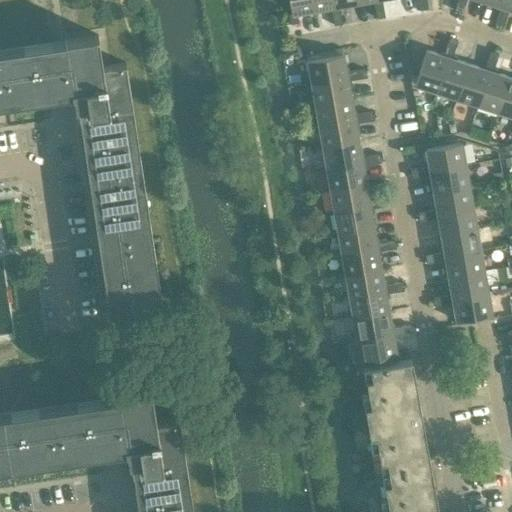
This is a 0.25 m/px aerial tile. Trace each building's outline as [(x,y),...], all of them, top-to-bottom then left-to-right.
[(314,10),(311,0),(288,0),(291,13),(288,14),(290,24),(298,22),(297,13),(314,10)] [(335,7),(333,0),(311,0),(314,10),(331,7),(335,7)] [(333,0),(335,7),(331,7),(332,16),(341,15),(339,6),(356,3),(355,0),(333,0)] [(373,0),(375,9),(383,7),(381,0),(373,0)] [(428,9),(426,0),(423,0),(418,1),(419,10),(428,9)] [(511,10),(511,0),(506,0),(504,8),(500,6),(497,15),(506,18),(509,9),(511,10)] [(462,13),(465,4),(456,2),(454,10),(462,13)] [(385,16),(383,7),(375,9),(376,18),(385,16)] [(342,24),(341,15),(332,16),(334,25),(342,24)] [(503,26),(506,18),(497,15),(495,24),(503,26)] [(102,66),(97,34),(64,39),(65,45),(0,54),(0,101),(45,94),(72,90),(72,94),(73,94),(75,106),(77,106),(79,117),(85,117),(112,303),(107,304),(108,315),(159,308),(128,97),(131,96),(125,63),(102,66)] [(450,38),(447,47),(455,49),(458,40),(450,38)] [(437,92),(457,98),(469,63),(452,58),(455,49),(447,47),(444,55),(448,57),(437,92)] [(415,85),(437,92),(448,57),(444,55),(427,49),(415,85)] [(488,60),(496,63),(499,54),(491,51),(488,60)] [(308,60),(312,83),(348,76),(347,72),(344,54),(308,60)] [(478,105),(499,112),(510,77),(493,71),(496,63),(488,60),(485,68),(489,70),(478,105)] [(457,98),(478,105),(489,70),(485,68),(469,63),(457,98)] [(365,69),(356,70),(357,79),(367,77),(365,69)] [(312,83),(315,104),(352,97),(349,80),(357,79),(356,70),(347,72),(348,76),(312,83)] [(499,112),(511,116),(511,77),(510,77),(499,112)] [(315,104),(319,125),(355,119),(355,114),(352,97),(315,104)] [(363,113),(365,121),(374,120),(373,111),(363,113)] [(319,125),(323,146),(359,140),(356,123),(365,121),(363,113),(355,114),(355,119),(319,125)] [(323,146),(327,168),(363,161),(362,157),(359,140),(323,146)] [(430,171),(466,164),(462,142),(426,148),(429,166),(420,168),(422,176),(430,175),(430,171)] [(371,155),(372,164),(382,162),(380,154),(371,155)] [(327,168),(330,189),(367,183),(364,166),(372,164),(371,155),(362,157),(363,161),(327,168)] [(433,192),(470,185),(466,164),(430,171),(430,175),(433,192)] [(412,178),(422,176),(420,168),(411,170),(412,178)] [(330,189),(334,211),(370,204),(370,200),(367,183),(330,189)] [(437,213),(473,207),(470,185),(433,192),(436,209),(428,210),(429,219),(438,217),(437,213)] [(379,198),(380,207),(389,205),(388,197),(379,198)] [(334,211),(338,232),(374,225),(371,208),(380,207),(379,198),(370,200),(370,204),(334,211)] [(441,234),(477,228),(473,207),(437,213),(438,217),(441,234)] [(420,221),(429,219),(428,210),(418,212),(420,221)] [(338,232),(342,253),(378,247),(377,242),(374,225),(338,232)] [(445,256),(481,249),(477,228),(441,234),(444,251),(435,253),(437,261),(445,260),(445,256)] [(386,241),(388,249),(397,248),(395,239),(386,241)] [(342,253),(345,274),(382,268),(379,251),(388,249),(386,241),(377,242),(378,247),(342,253)] [(445,260),(448,277),(485,270),(481,249),(445,256),(445,260)] [(427,263),(437,261),(435,253),(426,254),(427,263)] [(345,274),(349,296),(386,289),(385,285),(382,268),(345,274)] [(453,302),(452,298),(488,292),(485,270),(448,277),(451,294),(443,295),(444,304),(453,302)] [(394,283),(395,292),(404,290),(403,282),(394,283)] [(349,296),(353,317),(389,311),(386,294),(395,292),(394,283),(385,285),(386,289),(349,296)] [(452,298),(453,302),(456,321),(492,314),(488,292),(452,298)] [(435,306),(444,304),(443,295),(433,297),(435,306)] [(353,317),(357,338),(393,332),(392,327),(389,311),(353,317)] [(410,324),(401,326),(403,335),(412,333),(410,324)] [(393,332),(357,338),(361,360),(397,354),(394,336),(403,335),(401,326),(392,327),(393,332)] [(387,460),(391,482),(385,483),(387,497),(381,498),(383,511),(438,511),(412,359),(370,366),(372,378),(366,379),(369,393),(363,394),(372,448),(378,447),(381,461),(387,460)] [(130,462),(132,474),(138,473),(143,511),(190,511),(181,453),(184,452),(179,419),(156,422),(151,390),(118,395),(118,401),(0,419),(0,465),(125,447),(125,450),(127,450),(128,462),(130,462)]
